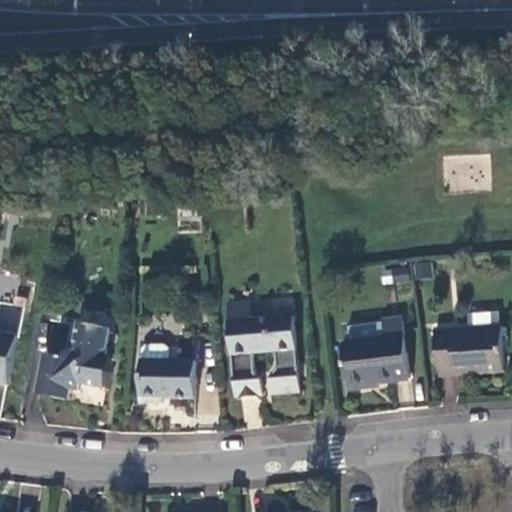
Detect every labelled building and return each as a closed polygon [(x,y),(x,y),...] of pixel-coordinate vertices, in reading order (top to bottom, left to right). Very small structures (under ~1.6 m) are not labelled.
[(300,390),(294,315),(253,318),(251,300),(229,302),(230,319),(236,394),(262,393),(261,377),(255,370),(254,351),(277,349),(278,366),(271,377),(272,392),(300,390)] [(439,373),(474,369),(503,366),(497,321),(494,322),(493,307),(462,310),(464,326),(434,329),(439,373)] [(343,344),(347,384),(409,377),(402,317),(381,319),(383,339),(343,344)] [(112,327),(80,320),(74,348),(63,357),(46,354),(38,392),(70,398),(72,387),(78,389),(80,381),(106,385),(110,363),(102,361),(103,352),(107,353),(112,327)] [(0,378),(9,380),(19,333),(0,329),(0,378)] [(142,345),(141,357),(171,357),(172,345),(167,342),(146,342),(142,345)] [(171,357),(141,357),(141,400),(161,400),(162,395),(193,395),(193,358),(171,357)]
